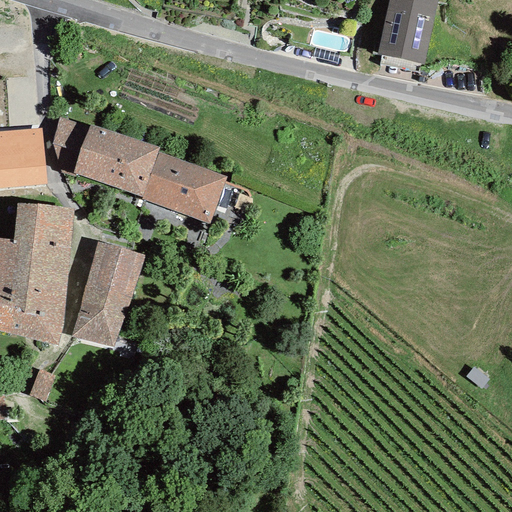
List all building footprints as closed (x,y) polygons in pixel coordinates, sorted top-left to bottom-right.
[(423,65),(436,0),(388,0),(376,55),(381,56),(379,64),(418,72),(420,64),(423,65)] [(74,177),(75,174),(73,173),(89,128),(59,117),(52,144),(61,173),(74,177)] [(159,148),(90,125),(89,128),(73,173),(75,174),(141,197),(159,148)] [(41,129),(0,132),(0,187),(45,184),(41,129)] [(226,177),(159,152),(142,199),(209,224),(226,177)] [(73,209),(16,203),(13,241),(0,238),(0,330),(57,345),(62,324),(73,209)] [(144,256),(97,242),(71,336),(113,348),(144,256)] [(54,376),(39,370),(29,396),(44,401),(54,376)]
